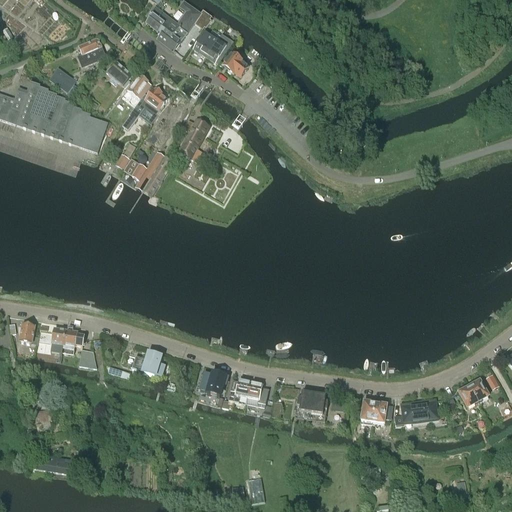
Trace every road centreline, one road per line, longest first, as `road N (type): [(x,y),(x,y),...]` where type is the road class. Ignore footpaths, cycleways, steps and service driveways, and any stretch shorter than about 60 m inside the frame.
road 1 (residential): [(0,310),(158,341),(252,373),(385,391),(453,379),(511,333)]
road 2 (residential): [(401,176),(351,181),(320,168),(241,97),(181,68),(134,32)]
